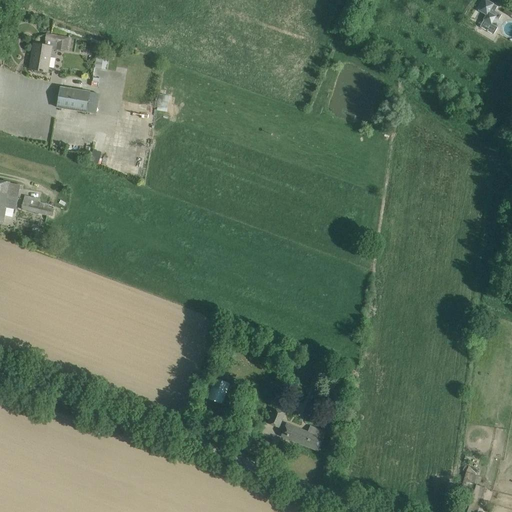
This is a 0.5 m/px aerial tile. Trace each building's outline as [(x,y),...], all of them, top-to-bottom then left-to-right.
[(502,15),(490,8),(489,12),(488,11),(484,19),(492,24),(496,17),(499,19),(502,15)] [(67,52),(70,38),(47,34),(46,41),(46,46),(34,44),(30,69),(47,72),(51,49),(67,52)] [(98,57),(97,67),(126,70),(127,59),(98,57)] [(90,93),(90,92),(61,88),(57,108),(87,112),(97,114),(100,94),(90,93)] [(160,110),(168,111),(169,95),(161,95),(160,110)] [(118,170),(121,157),(93,149),(90,162),(118,170)] [(19,185),(3,182),(0,181),(0,221),(3,222),(6,208),(15,210),(17,197),(19,185)] [(41,200),(25,196),(22,210),(47,216),(48,215),(53,217),(55,209),(51,208),(52,207),(50,206),(51,205),(40,202),(41,200)] [(222,404),(226,395),(230,384),(213,377),(205,398),(222,404)] [(274,409),(268,424),(279,428),(285,413),(274,409)] [(326,433),(310,426),(308,431),(287,423),(281,436),(319,451),(326,433)] [(472,511),(481,487),(473,483),(474,478),(466,475),(462,487),(465,488),(457,511),(472,511)]
